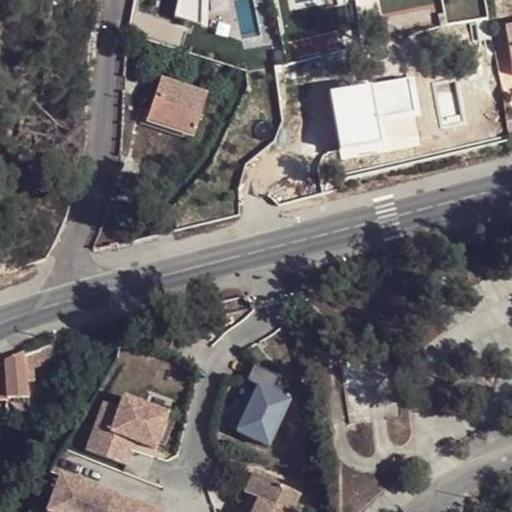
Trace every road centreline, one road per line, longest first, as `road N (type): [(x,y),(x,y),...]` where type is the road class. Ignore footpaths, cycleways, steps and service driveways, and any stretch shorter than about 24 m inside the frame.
road 1 (primary): [(511,183),(57,302)]
road 2 (residential): [(123,0),(97,195),(57,302)]
